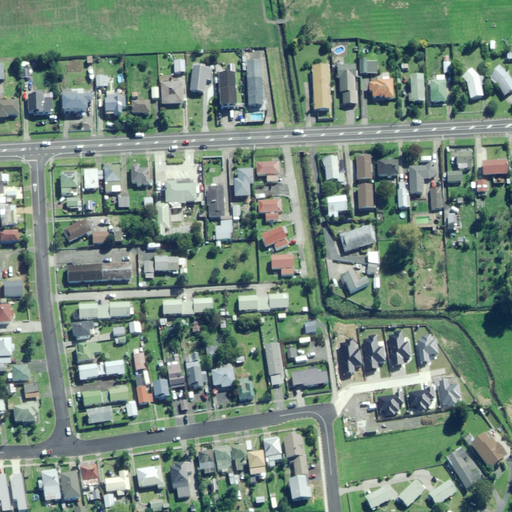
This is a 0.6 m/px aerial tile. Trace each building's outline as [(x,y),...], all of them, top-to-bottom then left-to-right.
[(366,64),(366,61),(359,61),(360,76),(377,76),(377,63),(366,64)] [(185,75),(184,63),(174,63),(174,75),(185,75)] [(263,109),(260,64),(242,65),(243,73),(246,73),(248,109),(263,109)] [(356,81),(355,68),(336,69),(336,82),(339,82),(339,96),(342,96),(343,107),(356,107),(356,94),(354,94),(354,81),(356,81)] [(330,112),(328,69),(312,70),(314,113),(330,112)] [(511,93),(511,83),(501,69),(488,78),(495,88),(496,87),(505,99),(511,93)] [(29,81),(29,70),(20,70),(21,81),(29,81)] [(212,72),(192,70),(190,94),(204,95),(205,83),(211,83),(212,72)] [(479,79),(472,71),(462,79),(466,85),(470,101),(483,98),(480,88),(486,86),(484,78),(479,79)] [(372,94),(372,100),(383,101),(383,103),(392,103),(393,83),(388,83),(389,75),(379,75),(379,82),(372,82),(372,86),(368,85),(367,94),(372,94)] [(235,110),(234,76),(215,77),(215,85),(218,85),(220,111),(235,110)] [(107,78),(96,78),(96,89),(107,89),(107,78)] [(423,105),(423,78),(411,78),(411,96),(408,96),(408,104),(423,105)] [(445,104),(445,79),(436,79),(436,83),(430,84),(430,105),(445,104)] [(181,82),(175,82),(175,85),(160,86),(161,107),(182,106),(181,82)] [(60,98),(60,115),(86,114),(86,107),(91,107),(91,100),(83,100),(83,92),(71,92),(71,98),(60,98)] [(42,94),(33,95),(33,98),(27,98),(28,117),(52,116),(51,106),(43,107),(42,94)] [(120,102),(120,98),(104,98),(104,118),(121,117),(121,110),(125,110),(125,101),(120,102)] [(17,117),(17,103),(0,103),(0,120),(7,120),(7,118),(17,117)] [(149,116),(149,104),(131,104),(131,116),(149,116)] [(471,153),(460,153),(460,156),(456,156),(456,168),(466,168),(466,171),(471,171),(471,153)] [(370,164),(370,158),(356,158),(357,183),(372,182),(371,176),(373,175),(372,164),(370,164)] [(338,175),(336,160),(324,161),(326,183),(337,182),(338,185),(344,184),(343,174),(338,175)] [(398,178),(398,162),(377,162),(377,178),(398,178)] [(507,177),(506,163),(482,165),(483,179),(507,177)] [(279,176),(279,165),(256,166),(256,178),(267,178),(267,184),(277,183),(277,176),(279,176)] [(119,168),(104,168),(104,195),(119,195),(119,168)] [(139,172),(139,168),(130,169),(131,186),(136,185),(136,188),(149,187),(148,171),(139,172)] [(423,196),(423,182),(430,181),(435,178),(435,172),(432,172),(432,168),(408,169),(410,196),(423,196)] [(252,187),(252,172),(237,173),(237,183),(233,183),(234,200),(249,199),(248,187),(252,187)] [(102,173),(84,173),(84,191),(97,191),(97,182),(102,182),(102,173)] [(462,183),(461,174),(445,175),(446,184),(462,183)] [(80,186),(80,177),(60,178),(60,197),(71,197),(71,192),(77,192),(77,186),(80,186)] [(486,195),(486,183),(477,183),(477,195),(486,195)] [(175,188),(175,185),(165,185),(166,206),(178,205),(178,207),(186,207),(186,205),(196,205),(195,187),(175,188)] [(405,193),(404,185),(399,185),(399,192),(397,192),(398,210),(409,210),(409,192),(405,193)] [(373,211),(372,188),(357,188),(358,212),(373,211)] [(224,219),(222,189),(206,190),(207,208),(208,208),(209,220),(224,219)] [(442,210),(441,191),(430,191),(431,211),(442,210)] [(347,213),(345,198),(326,200),(328,219),(337,218),(337,214),(347,213)] [(81,201),(66,200),(65,209),(81,210),(81,201)] [(129,210),(128,200),(118,200),(118,210),(129,210)] [(152,210),(152,200),(144,200),(144,210),(152,210)] [(281,212),(280,203),(258,203),(258,216),(265,216),(265,223),(278,223),(277,212),(281,212)] [(4,208),(4,205),(0,205),(0,216),(1,228),(16,227),(16,223),(20,223),(19,218),(16,218),(15,207),(4,208)] [(169,230),(168,207),(156,208),(157,240),(164,240),(164,230),(169,230)] [(91,234),(86,222),(62,233),(68,245),(91,234)] [(231,224),(220,224),(221,228),(215,229),(216,242),(232,242),(231,224)] [(374,245),(369,228),(339,237),(344,254),(374,245)] [(288,248),(281,230),(261,238),(265,250),(274,246),(276,252),(288,248)] [(0,244),(18,244),(17,233),(2,234),(2,236),(0,236),(0,244)] [(108,241),(108,236),(92,236),(93,247),(111,245),(111,241),(108,241)] [(379,254),(368,254),(367,275),(375,276),(375,279),(379,279),(380,274),(377,274),(377,268),(379,267),(379,254)] [(178,258),(154,258),(154,260),(139,260),(139,269),(144,269),(144,281),(154,281),(154,274),(178,274),(178,258)] [(293,277),(292,258),(271,259),(271,272),(281,272),(281,278),(293,277)] [(130,282),(129,266),(66,269),(67,285),(130,282)] [(357,283),(353,273),(339,279),(343,286),(345,285),(350,295),(369,286),(365,279),(357,283)] [(269,296),(269,299),(257,299),(257,296),(238,297),(238,313),(269,312),(269,311),(287,311),(287,295),(269,296)] [(212,314),(211,300),(196,301),(196,303),(184,304),(184,302),(162,303),(163,317),(212,314)] [(130,310),(129,305),(108,306),(108,308),(97,309),(97,307),(78,307),(79,315),(73,315),(73,321),(133,319),(133,310),(130,310)] [(9,315),(9,309),(0,308),(0,325),(10,326),(10,319),(13,319),(12,315),(9,315)] [(414,323),(414,312),(384,312),(384,323),(414,323)] [(90,339),(88,324),(71,327),(73,338),(75,338),(75,342),(90,339)] [(140,334),(138,324),(128,325),(130,336),(140,334)] [(316,335),(314,325),(304,327),(305,337),(316,335)] [(124,336),(123,329),(113,331),(114,337),(124,336)] [(388,342),(392,367),(404,365),(403,359),(412,358),(409,342),(405,342),(403,331),(395,332),(395,335),(390,335),(391,341),(388,342)] [(416,345),(419,364),(431,362),(430,356),(438,355),(436,339),(431,340),(430,334),(422,336),(422,338),(418,338),(419,344),(416,345)] [(362,347),(366,372),(378,370),(377,364),(386,363),(383,347),(379,348),(377,336),(369,337),(369,340),(364,341),(365,347),(362,347)] [(340,350),(344,375),(356,373),(355,367),(363,366),(361,350),(356,351),(354,339),(346,340),(346,343),(342,344),(343,350),(340,350)] [(10,348),(10,342),(0,342),(0,360),(11,360),(11,353),(13,353),(13,348),(10,348)] [(100,355),(99,345),(75,349),(77,365),(93,363),(92,356),(100,355)] [(280,368),(276,346),(264,348),(268,378),(270,378),(271,387),(281,386),(280,380),(280,377),(281,377),(280,368)] [(216,359),(214,348),(205,349),(207,361),(216,359)] [(138,356),(138,351),(133,351),(135,372),(145,371),(143,356),(138,356)] [(200,372),(198,356),(185,357),(188,388),(193,387),(193,391),(203,390),(202,385),(206,385),(205,371),(200,372)] [(244,363),(243,358),(232,361),(234,366),(244,363)] [(181,380),(178,359),(173,360),(174,364),(166,365),(170,391),(185,389),(183,379),(181,380)] [(10,366),(10,363),(0,363),(0,373),(6,373),(6,366),(10,366)] [(100,366),(102,377),(106,377),(106,378),(117,376),(117,378),(124,377),(122,363),(106,366),(105,364),(100,365),(100,366)] [(102,377),(100,366),(77,370),(80,384),(87,383),(87,381),(99,379),(99,378),(102,377)] [(231,366),(221,367),(216,368),(216,372),(211,373),(213,388),(221,387),(221,390),(234,388),(231,366)] [(29,383),(29,369),(11,370),(12,384),(29,383)] [(317,377),(317,373),(291,377),(293,388),(303,387),(303,389),(328,385),(327,376),(317,377)] [(442,385),(438,386),(441,406),(457,403),(456,399),(461,398),(459,384),(449,386),(448,379),(441,381),(442,385)] [(253,401),(251,381),(236,383),(238,403),(253,401)] [(168,399),(166,384),(152,386),(154,400),(162,399),(162,400),(168,399)] [(38,399),(37,386),(19,388),(20,396),(25,395),(25,400),(38,399)] [(426,390),(409,393),(411,407),(416,407),(416,412),(425,410),(425,408),(430,407),(429,399),(433,398),(432,388),(426,389),(426,390)] [(128,402),(126,390),(108,393),(110,405),(128,402)] [(152,405),(150,390),(136,392),(138,407),(152,405)] [(396,394),(378,397),(381,411),(385,411),(386,416),(395,414),(395,412),(400,411),(398,403),(403,402),(401,392),(396,393),(396,394)] [(104,393),(89,396),(89,394),(81,396),(84,409),(106,405),(104,393)] [(38,416),(36,404),(26,405),(26,408),(12,409),(14,424),(21,424),(22,425),(35,424),(34,416),(38,416)] [(137,418),(135,406),(125,407),(128,419),(137,418)] [(112,423),(109,409),(85,413),(88,427),(112,423)] [(493,432),(489,434),(495,442),(499,439),(493,432)] [(502,457),(483,433),(467,445),(486,470),(502,457)] [(301,439),(282,443),(285,457),(282,457),(283,463),(292,461),(296,485),(305,483),(304,478),(308,477),(301,439)] [(281,462),(278,440),(263,443),(267,470),(274,469),(274,464),(281,462)] [(247,467),(244,446),(230,448),(232,463),(235,463),(236,473),(243,472),(242,468),(247,467)] [(222,475),(229,474),(228,468),(231,468),(229,449),(215,450),(217,472),(222,472),(222,475)] [(468,462),(461,453),(447,462),(469,494),(483,484),(477,475),(473,478),(464,465),(468,462)] [(214,475),(211,454),(198,456),(200,472),(204,472),(204,476),(214,475)] [(265,479),(262,455),(247,457),(250,478),(260,477),(260,480),(265,479)] [(191,474),(190,465),(174,467),(174,469),(169,470),(172,491),(176,490),(178,500),(189,499),(186,474),(191,474)] [(98,487),(95,466),(79,469),(83,490),(98,487)] [(163,489),(160,469),(148,471),(148,474),(136,476),(139,490),(157,487),(158,491),(163,489)] [(32,478),(32,470),(24,470),(24,478),(32,478)] [(60,501),(56,472),(41,474),(42,483),(38,484),(39,491),(43,491),(45,504),(60,501)] [(80,500),(76,474),(59,477),(63,503),(80,500)] [(129,493),(127,474),(117,475),(118,480),(104,482),(106,494),(117,493),(117,498),(123,497),(123,493),(129,493)] [(23,477),(7,479),(11,502),(26,500),(23,477)] [(425,492),(415,483),(398,500),(407,510),(425,492)] [(449,483),(426,499),(428,503),(431,501),(436,508),(456,494),(449,483)] [(392,500),(386,489),(365,500),(371,511),(392,500)] [(100,501),(98,492),(92,493),(92,497),(89,497),(90,502),(100,501)] [(114,509),(112,497),(103,498),(105,510),(114,509)] [(296,499),(288,500),(288,508),(296,507),(296,499)] [(162,506),(161,502),(150,504),(151,511),(158,511),(168,510),(167,505),(162,506)]
